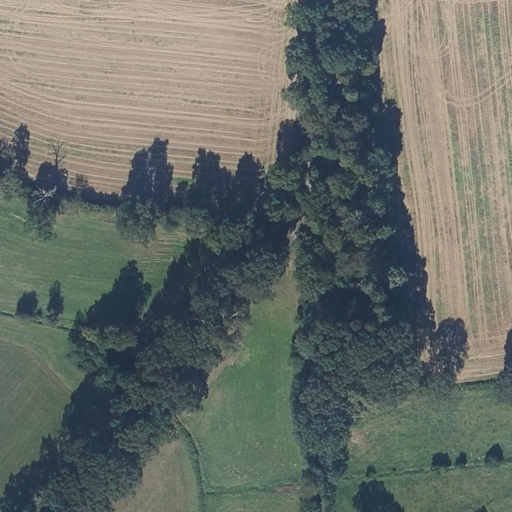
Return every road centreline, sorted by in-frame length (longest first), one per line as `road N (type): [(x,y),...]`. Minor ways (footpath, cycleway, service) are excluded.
road 1 (track): [(300,235),(73,511)]
road 2 (track): [(300,235),(319,511)]
road 3 (track): [(326,0),(300,235)]
